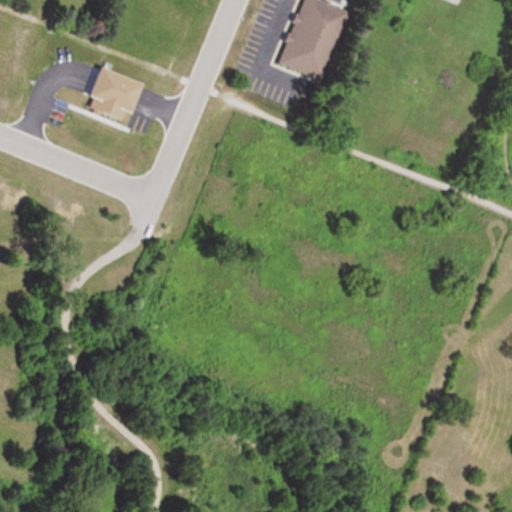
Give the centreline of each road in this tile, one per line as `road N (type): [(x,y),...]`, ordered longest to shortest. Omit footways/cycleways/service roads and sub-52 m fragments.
road 1 (residential): [(148,197),(230,0)]
road 2 (residential): [(0,135),(148,197)]
